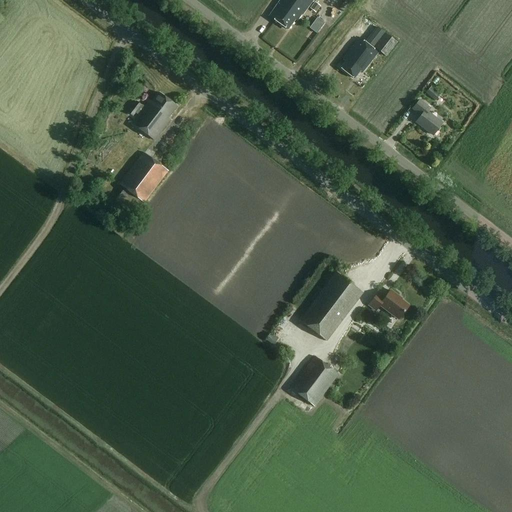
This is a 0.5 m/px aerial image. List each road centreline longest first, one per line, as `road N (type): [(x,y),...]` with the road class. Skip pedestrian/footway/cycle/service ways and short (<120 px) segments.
road 1 (tertiary): [(511,321),(88,0)]
road 2 (unclassified): [(511,244),(190,0)]
